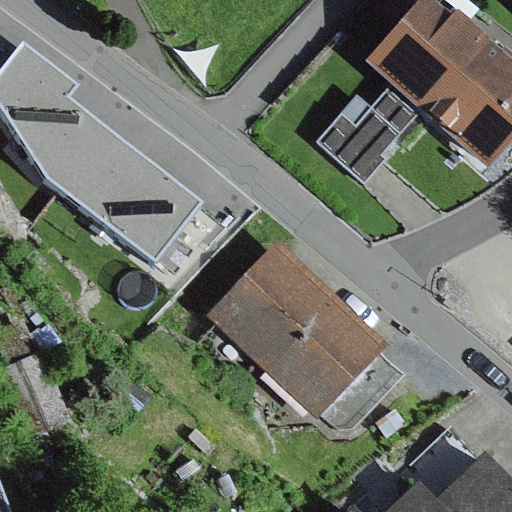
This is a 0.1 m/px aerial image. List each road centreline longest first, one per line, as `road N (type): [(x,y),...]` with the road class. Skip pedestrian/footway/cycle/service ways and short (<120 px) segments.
road 1 (residential): [(29,0),(367,271)]
road 2 (residential): [(367,271),(511,393)]
road 3 (residential): [(367,271),(511,211)]
